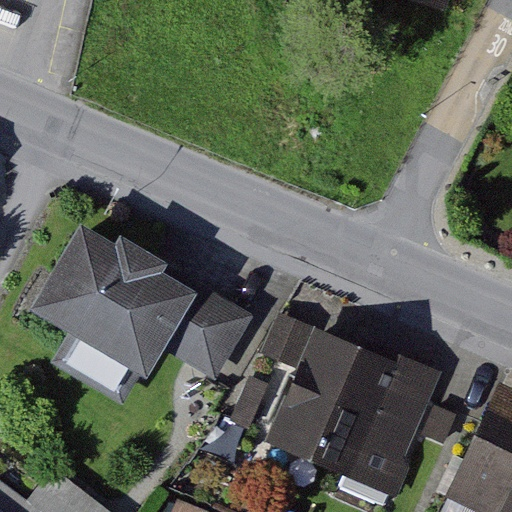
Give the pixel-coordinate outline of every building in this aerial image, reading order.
[(450,0),(474,8),(477,0),(450,0)] [(235,371),(265,318),(92,221),(44,305),(84,327),(68,356),(137,394),(153,366),(166,374),(184,342),(235,371)] [(401,472),(451,380),(349,325),(299,416),(401,472)] [(511,511),(511,397),(469,491),(511,511)] [(124,511),(67,467),(43,497),(62,511),(124,511)]
